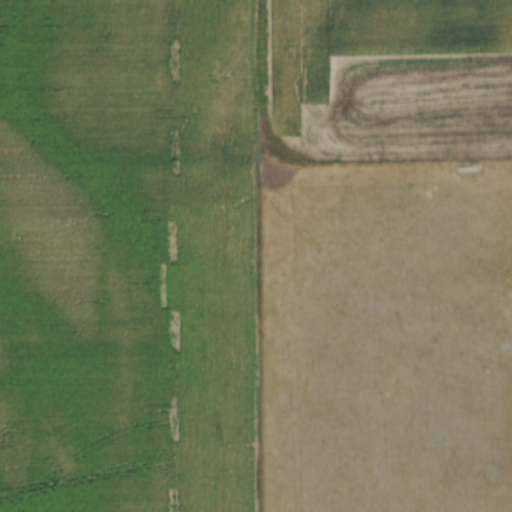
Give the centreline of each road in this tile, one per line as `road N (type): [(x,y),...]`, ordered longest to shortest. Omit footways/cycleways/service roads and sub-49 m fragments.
road 1 (track): [(0,170),(511,138)]
road 2 (track): [(267,0),(268,148)]
